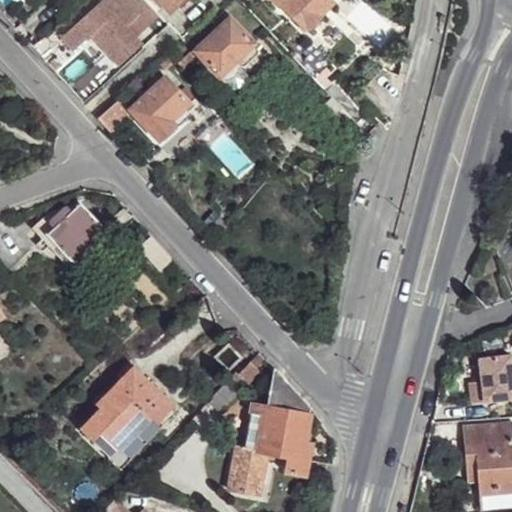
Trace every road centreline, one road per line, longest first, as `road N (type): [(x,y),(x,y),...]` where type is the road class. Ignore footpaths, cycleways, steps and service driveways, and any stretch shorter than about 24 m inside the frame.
road 1 (secondary): [(499,0),(462,82),(370,435)]
road 2 (secondary): [(391,455),(511,54)]
road 3 (unclassified): [(334,400),(432,0)]
road 4 (residential): [(334,400),(102,158)]
road 5 (residential): [(102,158),(0,45)]
road 6 (unknown): [(391,340),(511,291)]
